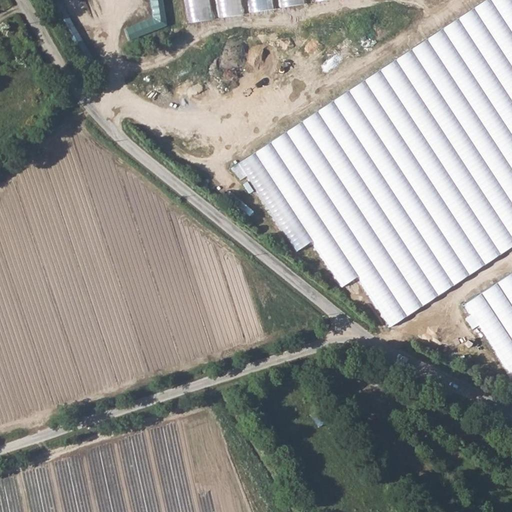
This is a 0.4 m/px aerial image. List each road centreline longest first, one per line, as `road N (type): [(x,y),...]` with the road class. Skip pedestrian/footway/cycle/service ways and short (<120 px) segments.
road 1 (unclassified): [(358,334),(96,118),(21,0)]
road 2 (unclassified): [(358,334),(0,453)]
road 3 (unclassified): [(511,415),(358,334)]
